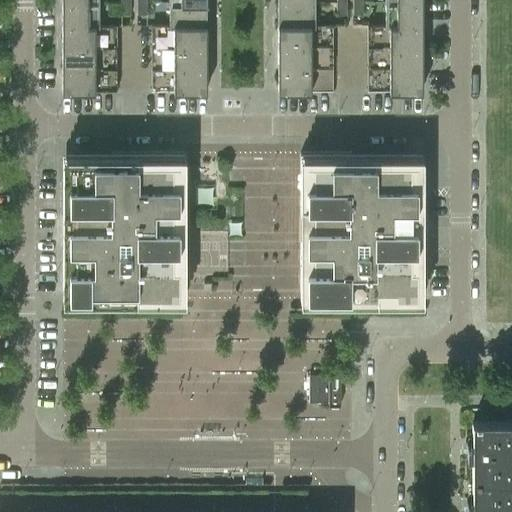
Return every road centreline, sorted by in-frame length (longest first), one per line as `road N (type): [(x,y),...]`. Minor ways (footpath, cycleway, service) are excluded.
road 1 (residential): [(25,127),(461,127)]
road 2 (residential): [(21,452),(25,127)]
road 3 (residential): [(382,511),(388,355),(459,351)]
road 4 (residential): [(459,351),(461,127)]
road 5 (residential): [(25,127),(24,0)]
road 6 (residential): [(461,127),(461,0)]
